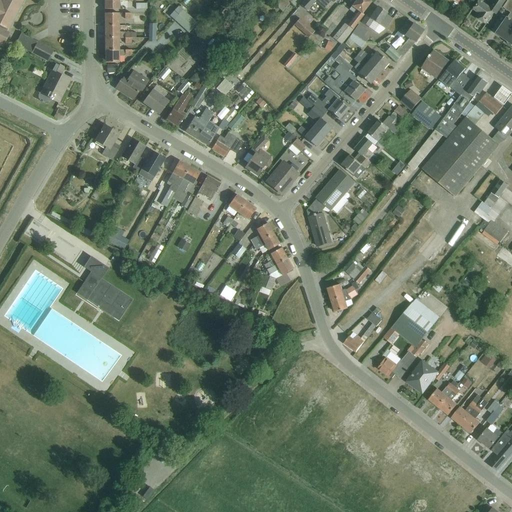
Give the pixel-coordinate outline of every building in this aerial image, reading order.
[(8,34),(24,0),(0,0),(0,46),(4,48),(10,35),(8,34)] [(131,0),(104,0),(105,10),(119,10),(119,2),(131,1),(131,0)] [(277,0),(274,4),(278,8),(282,12),(292,0),(277,0)] [(305,0),(301,5),(306,9),(307,10),(316,0),(315,0),(305,0)] [(350,33),(357,24),(364,15),(362,14),(371,2),(367,0),(356,0),(349,10),(355,14),(347,24),(345,23),(333,38),(341,45),(350,33)] [(496,13),(505,1),(503,0),(496,0),(490,8),(479,0),(473,9),(481,15),(478,19),(485,24),(495,12),(496,13)] [(511,0),(509,0),(504,8),(511,13),(497,34),(506,40),(507,42),(509,45),(511,46),(511,45),(511,0)] [(178,7),(170,16),(189,34),(198,24),(178,7)] [(361,22),(374,31),(378,25),(385,29),(392,19),(386,15),(387,13),(377,7),(373,13),(369,10),(361,22)] [(105,14),(105,26),(119,26),(119,14),(105,14)] [(294,25),(308,38),(314,32),(299,19),(294,25)] [(399,47),(396,51),(390,47),(385,53),(395,62),(400,56),(402,58),(414,43),(415,43),(423,31),(413,23),(404,35),(409,38),(400,48),(399,47)] [(367,31),(358,25),(351,34),(364,44),(368,39),(364,36),(367,31)] [(105,26),(105,38),(119,38),(125,38),(131,38),(131,33),(119,33),(119,26),(105,26)] [(21,34),(15,45),(48,62),(53,51),(38,43),(30,39),(21,34)] [(362,48),(364,44),(351,34),(344,44),(351,49),(355,43),(362,48)] [(105,38),(105,51),(119,51),(119,38),(105,38)] [(333,51),(337,42),(329,39),(325,48),(333,51)] [(230,49),(228,51),(222,46),(219,49),(225,55),(220,59),(230,68),(239,58),(230,49)] [(331,58),(348,72),(352,67),(339,56),(343,53),(338,49),(331,58)] [(283,62),(289,66),(299,55),(294,50),(283,62)] [(119,51),(105,51),(105,63),(119,63),(119,56),(125,56),(125,51),(119,51)] [(376,52),(371,58),(364,52),(360,57),(362,58),(379,73),(388,62),(376,52)] [(423,69),(439,80),(440,79),(447,71),(444,69),(448,62),(434,52),(423,69)] [(362,58),(360,57),(358,55),(354,60),(358,63),(355,66),(357,71),(359,73),(358,74),(369,84),(379,73),(362,58)] [(447,71),(440,79),(441,79),(449,87),(450,87),(460,95),(461,95),(471,83),(471,82),(462,74),(465,70),(455,61),(447,71)] [(41,94),(58,103),(70,81),(60,76),(64,68),(52,62),(48,70),(52,73),(41,94)] [(134,72),(129,80),(124,78),(122,82),(121,81),(116,88),(134,100),(138,94),(141,95),(149,82),(134,72)] [(356,78),(348,72),(336,85),(342,91),(355,101),(364,90),(353,81),(356,78)] [(459,98),(468,105),(477,93),(479,94),(487,84),(478,77),(467,92),(465,91),(461,96),(459,98)] [(233,86),(224,79),(216,89),(224,96),(233,86)] [(326,85),(338,95),(342,91),(336,85),(330,80),(326,85)] [(203,84),(190,105),(197,110),(210,89),(203,84)] [(511,89),(505,85),(497,97),(507,103),(511,96),(511,89)] [(168,102),(163,99),(167,94),(156,86),(143,103),(159,115),(168,102)] [(401,102),(411,111),(422,100),(411,91),(401,102)] [(181,94),(172,110),(166,120),(177,127),(185,114),(182,112),(190,99),(188,99),(191,95),(186,92),(184,96),(181,94)] [(312,94),(307,100),(314,106),(324,115),(328,110),(339,119),(348,108),(337,99),(339,98),(332,92),(327,98),(326,97),(322,102),(312,94)] [(457,127),(447,139),(448,139),(432,158),(423,170),(445,188),(455,197),(499,145),(475,125),(482,116),(482,115),(484,113),(488,117),(490,115),(492,116),(494,114),(496,115),(503,107),(486,93),(480,101),(479,101),(465,117),(465,118),(457,127)] [(317,123),(312,128),(323,138),(331,128),(320,119),(324,115),(314,106),(307,100),(303,97),(299,102),(309,112),(307,114),(317,123)] [(443,136),(447,139),(457,127),(453,125),(468,105),(459,98),(429,139),(407,166),(414,171),(443,136)] [(423,102),(412,115),(431,130),(441,117),(432,110),(423,102)] [(395,111),(404,119),(409,115),(399,106),(395,111)] [(497,136),(504,141),(511,131),(511,107),(495,128),(500,132),(497,136)] [(186,132),(196,139),(201,131),(209,121),(214,114),(206,108),(199,119),(195,117),(186,132)] [(231,109),(223,118),(229,123),(237,113),(231,109)] [(238,114),(227,127),(233,132),(244,119),(238,114)] [(368,132),(369,133),(368,134),(378,142),(383,137),(383,136),(389,129),(395,135),(398,132),(397,128),(392,124),(394,121),(389,117),(382,124),(379,121),(374,127),(373,126),(368,132)] [(201,131),(196,139),(208,146),(219,128),(214,125),(209,121),(201,131)] [(285,128),(292,134),(295,130),(288,124),(285,128)] [(102,154),(112,160),(119,147),(113,144),(119,134),(105,126),(95,142),(102,146),(101,147),(105,149),(102,154)] [(323,138),(312,128),(308,133),(301,127),(297,131),(315,147),(323,138)] [(212,149),(224,157),(229,150),(236,154),(243,143),(236,139),(228,133),(224,139),(220,137),(217,141),(212,149)] [(257,152),(255,155),(246,168),(258,177),(265,167),(268,169),(271,165),(271,158),(259,150),(269,140),(264,136),(253,148),(257,152)] [(355,149),(359,153),(371,163),(373,161),(371,159),(374,155),(368,150),(373,145),(365,138),(355,149)] [(139,157),(145,147),(131,139),(121,157),(134,164),(132,168),(138,171),(144,160),(139,157)] [(296,139),(292,145),(301,152),(305,147),(296,139)] [(152,152),(139,175),(151,182),(165,160),(152,152)] [(371,163),(359,153),(354,159),(350,155),(341,165),(354,176),(362,166),(365,170),(371,163)] [(183,179),(189,168),(179,162),(168,182),(172,185),(169,190),(175,194),(178,189),(178,188),(183,179)] [(267,182),(282,194),(298,175),(283,162),(267,182)] [(200,173),(189,168),(183,179),(178,188),(178,189),(184,192),(189,183),(193,185),(200,173)] [(318,200),(314,204),(323,212),(327,207),(331,211),(354,183),(340,171),(317,199),(318,200)] [(198,193),(205,197),(212,200),(220,184),(206,177),(198,193)] [(474,213),(484,221),(480,228),(501,243),(508,233),(493,223),(508,203),(511,205),(511,192),(506,189),(508,186),(501,180),(484,203),(482,202),(474,213)] [(197,190),(192,187),(181,206),(186,209),(197,190)] [(164,199),(167,192),(161,189),(154,204),(165,209),(169,201),(164,199)] [(229,206),(239,213),(247,202),(237,195),(229,206)] [(202,202),(195,198),(188,212),(196,217),(200,210),(198,209),(202,202)] [(247,202),(239,213),(248,220),(256,209),(247,202)] [(323,212),(314,204),(312,207),(315,216),(309,218),(317,247),(331,243),(323,212)] [(51,215),(72,226),(74,223),(52,212),(51,215)] [(231,224),(233,221),(227,217),(225,221),(230,224),(231,225),(231,224)] [(185,232),(196,237),(201,226),(191,221),(185,232)] [(251,240),(253,245),(273,234),(268,223),(257,229),(260,235),(251,240)] [(81,233),(100,242),(102,238),(84,228),(81,233)] [(479,230),(475,234),(497,252),(500,248),(479,230)] [(273,234),(253,245),(256,250),(265,245),(268,251),(279,245),(273,234)] [(182,236),(178,246),(188,251),(193,241),(182,236)] [(151,250),(153,249),(156,255),(163,251),(156,237),(146,242),(151,250)] [(246,250),(238,244),(231,253),(239,259),(246,250)] [(511,250),(511,251),(504,246),(500,251),(511,260),(511,250)] [(264,265),(267,270),(287,259),(281,248),(270,254),(274,260),(264,265)] [(246,257),(250,260),(255,254),(250,251),(246,257)] [(360,254),(354,260),(344,271),(348,275),(364,258),(360,254)] [(83,268),(101,280),(109,269),(91,257),(83,268)] [(287,259),(267,270),(261,287),(271,291),(275,279),(282,276),(293,270),(287,259)] [(354,280),(359,284),(371,271),(366,267),(354,280)] [(264,273),(260,272),(261,270),(255,268),(252,277),(262,281),(264,273)] [(120,315),(129,301),(100,281),(90,295),(120,315)] [(87,282),(79,293),(85,297),(93,286),(87,282)] [(328,289),(331,301),(343,297),(355,291),(359,289),(355,282),(352,284),(353,287),(346,291),(346,290),(342,291),(341,285),(328,289)] [(343,297),(331,301),(335,313),(348,309),(346,302),(352,300),(352,299),(358,295),(355,291),(343,297)] [(416,299),(398,321),(422,340),(439,318),(416,299)] [(372,313),(368,319),(373,324),(376,326),(377,327),(382,321),(372,313)] [(422,340),(398,321),(392,329),(399,335),(416,348),(412,353),(409,352),(401,362),(404,364),(395,375),(400,379),(409,368),(408,367),(416,358),(417,358),(428,345),(422,340)] [(350,337),(344,344),(356,353),(373,331),(370,328),(361,339),(354,333),(351,337),(350,337)] [(399,335),(392,329),(384,338),(392,344),(399,335)] [(473,341),(470,346),(474,349),(478,344),(473,341)] [(391,353),(378,369),(388,377),(389,376),(392,378),(395,375),(404,364),(401,362),(391,353)] [(488,353),(480,362),(489,369),(497,360),(488,353)] [(423,361),(407,382),(423,394),(435,378),(438,373),(423,361)] [(501,361),(496,366),(501,370),(506,365),(501,361)] [(459,371),(454,378),(460,382),(465,375),(459,371)] [(465,378),(461,383),(468,389),(472,384),(465,378)] [(439,408),(447,397),(451,392),(455,387),(450,383),(442,393),(437,389),(429,400),(439,408)] [(460,391),(455,387),(451,392),(456,396),(460,391)] [(474,410),(482,400),(477,396),(465,411),(460,407),(452,418),(461,426),(474,410)] [(447,397),(439,408),(448,416),(457,405),(447,397)] [(488,403),(483,399),(482,400),(474,410),(461,426),(471,434),(480,423),(475,419),(488,403)] [(487,410),(492,414),(499,406),(500,405),(495,401),(487,410)] [(499,406),(492,414),(486,421),(492,425),(504,410),(499,406)] [(479,440),(489,449),(502,433),(497,429),(493,434),(487,429),(479,440)] [(497,455),(489,465),(496,470),(511,451),(511,431),(510,434),(506,431),(491,450),(497,455)] [(481,495),(428,454),(421,464),(473,505),(481,495)] [(131,488),(136,492),(145,481),(139,477),(131,488)] [(454,497),(458,492),(447,485),(444,490),(454,497)]
